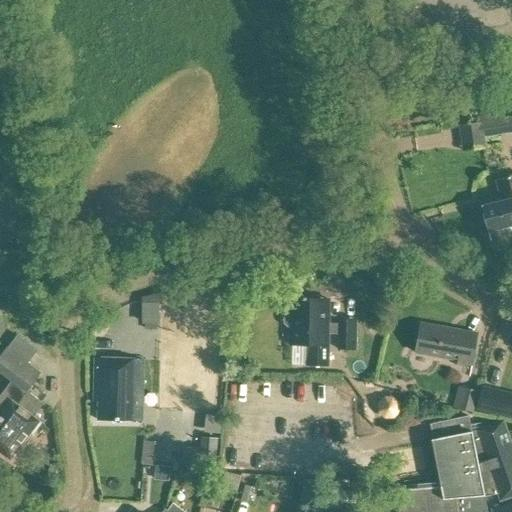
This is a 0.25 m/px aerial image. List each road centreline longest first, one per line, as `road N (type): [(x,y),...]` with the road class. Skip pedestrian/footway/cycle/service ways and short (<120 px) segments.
road 1 (residential): [(405,231),(202,263),(102,294),(70,338),(74,467),(63,511)]
road 2 (unclassified): [(405,231),(348,0)]
road 3 (unclassified): [(511,314),(405,231)]
